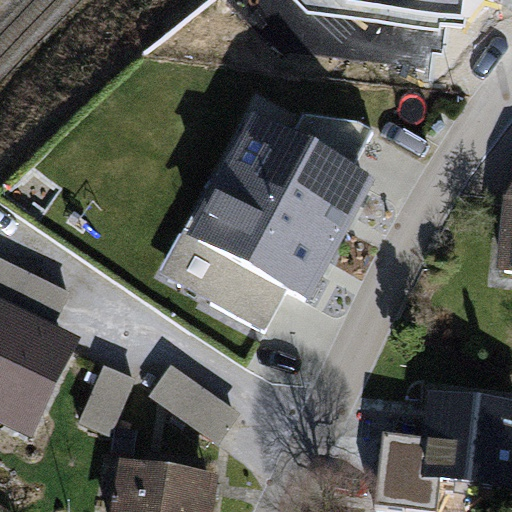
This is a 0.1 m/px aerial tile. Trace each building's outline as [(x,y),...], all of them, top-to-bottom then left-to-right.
[(305,121),(290,150),(350,181),(373,135),(358,128),(305,121)] [(254,131),(224,188),(345,252),(375,194),(350,181),(290,150),(254,131)] [(345,252),(224,188),(189,252),(284,300),(314,315),(345,252)] [(511,193),(502,208),(495,283),(511,284),(511,193)] [(266,337),(284,300),(189,252),(179,246),(160,284),(266,337)] [(0,264),(0,298),(56,326),(70,299),(0,264)] [(80,348),(0,309),(0,434),(31,449),(80,348)] [(173,371),(149,401),(216,452),(239,421),(173,371)] [(104,373),(78,430),(111,445),(137,388),(104,373)] [(511,416),(429,408),(422,467),(420,487),(452,491),(511,497),(511,416)] [(420,487),(422,467),(377,462),(371,511),(449,511),(452,491),(420,487)] [(215,511),(219,490),(118,473),(111,511),(215,511)]
